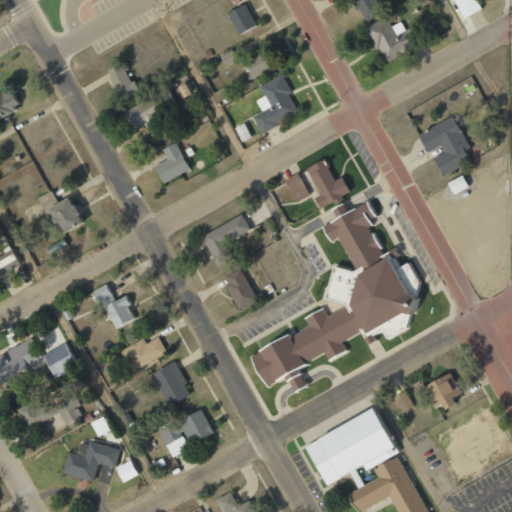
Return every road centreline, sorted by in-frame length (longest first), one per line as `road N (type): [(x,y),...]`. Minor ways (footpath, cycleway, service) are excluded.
road 1 (residential): [(306,511),(155,230),(16,0)]
road 2 (residential): [(511,357),(490,316),(467,296),(298,0)]
road 3 (residential): [(0,318),(361,111)]
road 4 (residential): [(138,511),(490,316)]
road 5 (residential): [(361,111),(511,26)]
